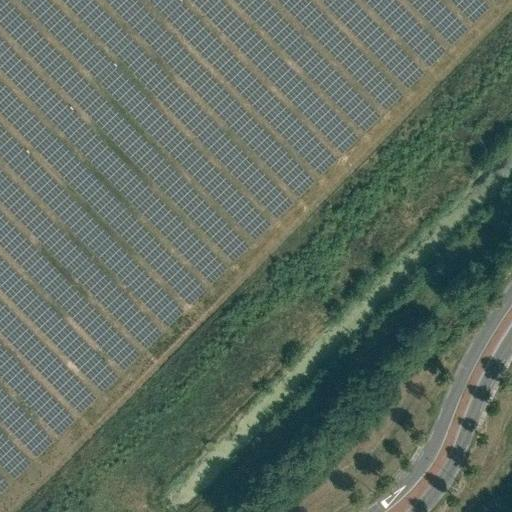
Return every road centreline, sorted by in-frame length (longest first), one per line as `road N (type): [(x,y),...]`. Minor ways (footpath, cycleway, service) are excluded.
road 1 (primary): [(511,294),(472,357),(430,455),(376,511)]
road 2 (primary): [(419,511),(452,466),(511,336)]
